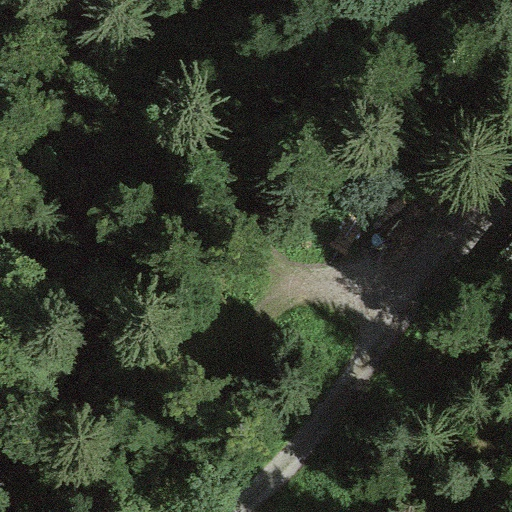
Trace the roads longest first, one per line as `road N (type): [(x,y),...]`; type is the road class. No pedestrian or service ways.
road 1 (track): [(511,182),(407,301),(275,477),(225,511)]
road 2 (track): [(244,0),(241,155),(256,223),(280,257),(321,280),(407,301)]
